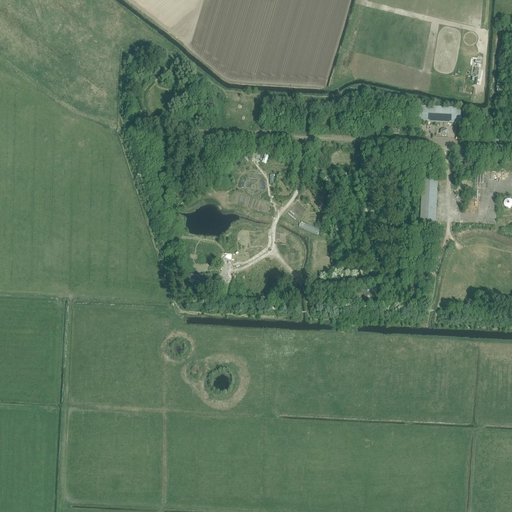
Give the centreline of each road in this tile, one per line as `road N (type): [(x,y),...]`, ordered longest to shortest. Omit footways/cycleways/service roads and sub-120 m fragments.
road 1 (track): [(70,296),(59,511)]
road 2 (track): [(0,55),(117,131)]
